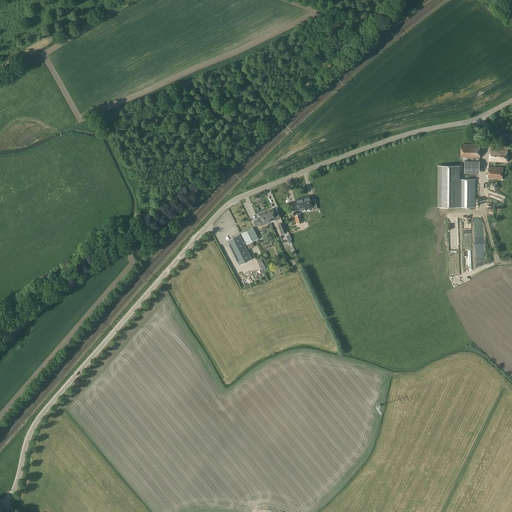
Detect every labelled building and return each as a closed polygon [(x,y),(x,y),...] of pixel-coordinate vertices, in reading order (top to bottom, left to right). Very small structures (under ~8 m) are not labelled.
[(473,156),(479,156),(479,145),(462,145),(462,156),(473,156)] [(506,162),(507,150),(491,148),(490,160),(506,162)] [(465,170),(465,173),(479,173),(479,161),(473,161),(465,161),(465,170)] [(474,180),(459,179),(459,166),(439,166),(439,205),(474,206),(474,180)] [(502,180),(503,167),(488,166),(487,178),(502,180)] [(309,196),(302,198),(305,210),(312,208),(312,210),(317,209),(314,199),(310,200),(309,196)] [(302,198),(295,200),(298,211),(305,210),(302,198)] [(271,210),(266,212),(270,222),(275,219),(282,234),(286,232),(280,217),(277,212),(273,214),(271,210)] [(262,219),(258,220),(260,226),(270,222),(266,212),(260,215),(262,219)] [(252,227),(241,233),(246,244),(258,238),(252,227)] [(239,234),(226,240),(239,265),(251,259),(239,234)]
